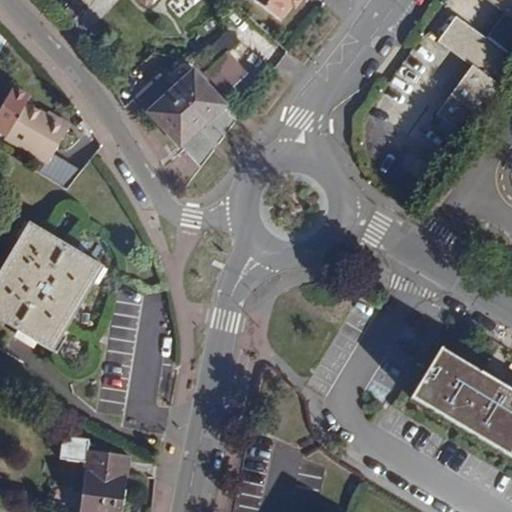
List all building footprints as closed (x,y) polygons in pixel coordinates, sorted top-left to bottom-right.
[(253,0),(280,20),(290,6),(294,0),(253,0)] [(302,0),(294,0),(290,6),(295,9),(302,0)] [(511,0),(494,0),(511,12),(511,0)] [(438,42),(472,65),(489,42),(456,18),(438,42)] [(511,57),(489,42),(472,65),(437,115),(466,137),(511,73),(511,57)] [(179,147),(224,106),(192,71),(172,90),(159,75),(134,97),(179,147)] [(30,97),(12,87),(0,107),(0,132),(7,136),(6,140),(48,164),(67,129),(26,105),(30,97)] [(103,268),(30,224),(0,272),(0,320),(53,352),(103,268)] [(511,393),(496,384),(441,350),(413,398),(511,457),(511,393)] [(90,441),(63,437),(60,460),(87,464),(80,511),(124,511),(131,457),(90,452),(90,441)]
